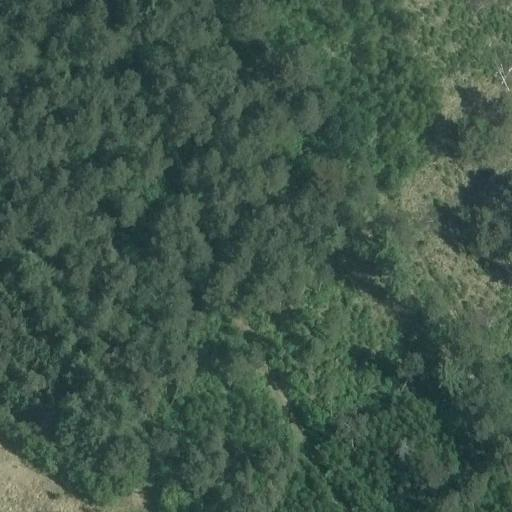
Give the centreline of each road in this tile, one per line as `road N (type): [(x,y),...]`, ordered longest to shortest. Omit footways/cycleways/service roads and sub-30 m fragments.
road 1 (track): [(94,0),(256,366),(351,511)]
road 2 (track): [(0,384),(126,465),(159,511)]
